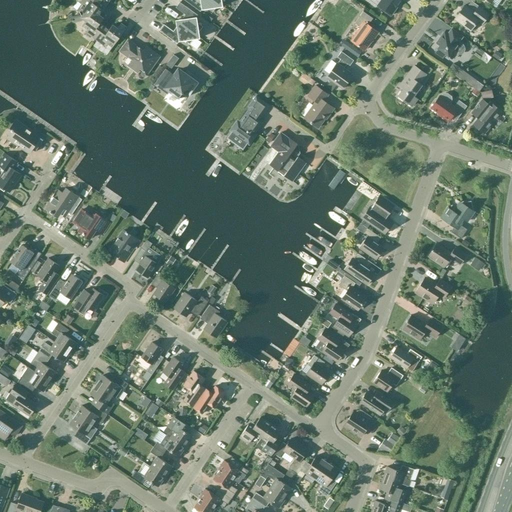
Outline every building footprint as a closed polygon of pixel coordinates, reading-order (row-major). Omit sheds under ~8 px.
[(100,1),(97,0),(81,0),(80,2),(83,4),(79,9),(84,13),(80,17),(98,15),(101,10),(97,6),(100,1)] [(216,7),(222,6),(213,0),(196,0),(195,0),(183,0),(200,11),(201,10),(207,9),(212,12),(216,7)] [(402,0),(381,0),(377,6),(390,16),(398,4),(399,5),(402,0)] [(175,20),(199,38),(198,32),(202,26),(197,23),(196,17),(197,15),(179,2),(175,8),(185,15),(182,19),(175,20)] [(474,12),(465,5),(454,20),(469,31),(477,21),(481,25),(489,14),(478,6),(474,12)] [(372,40),(378,32),(368,25),(372,18),(363,11),(354,23),(360,27),(350,40),(358,46),(359,46),(365,50),(372,40)] [(98,15),(80,17),(85,21),(82,26),(87,29),(85,32),(95,39),(104,26),(99,23),(103,18),(98,15)] [(193,39),(199,38),(175,20),(176,27),(173,32),(163,24),(159,30),(177,43),(178,42),(184,41),(190,44),(193,39)] [(109,30),(104,26),(95,39),(97,41),(93,46),(106,55),(112,47),(126,27),(120,23),(117,28),(112,25),(109,30)] [(463,36),(452,28),(447,34),(444,32),(436,43),(439,46),(435,52),(442,58),(445,54),(451,59),(455,54),(457,55),(459,55),(461,54),(464,52),(465,50),(464,47),(462,44),(459,41),(463,36)] [(128,40),(120,51),(131,60),(127,65),(137,72),(140,68),(147,73),(159,57),(145,47),(142,51),(128,40)] [(501,53),(495,48),(491,54),(497,59),(501,53)] [(353,60),(341,52),(337,57),(340,59),(337,63),(326,78),(330,81),(326,88),(332,92),(336,85),(341,89),(352,74),(344,68),(347,64),(349,66),(353,60)] [(478,91),(482,86),(453,63),(448,69),(478,91)] [(426,74),(414,66),(413,66),(415,67),(408,75),(407,75),(399,86),(403,89),(398,96),(411,106),(417,99),(413,96),(421,85),(419,83),(426,74)] [(184,73),(180,70),(176,71),(173,75),(166,69),(156,83),(161,86),(160,89),(167,94),(169,92),(178,98),(181,94),(183,94),(187,97),(193,89),(195,90),(201,82),(186,71),(184,73)] [(315,81),(306,75),(303,79),(312,85),(315,81)] [(328,116),(333,108),(323,101),(328,94),(315,85),(307,96),(315,102),(304,118),(318,128),(327,115),(328,116)] [(482,100),(492,97),(490,90),(480,93),(482,100)] [(442,95),(441,97),(439,96),(430,108),(441,116),(440,116),(448,122),(451,117),(456,120),(466,106),(458,100),(454,107),(451,104),(452,102),(452,99),(451,97),(448,94),(445,94),(442,95)] [(268,106),(256,97),(249,107),(252,109),(249,113),(248,112),(243,119),(244,120),(240,125),(237,123),(231,130),(236,134),(237,136),(242,139),(243,139),(248,143),(254,135),(251,133),(255,128),(256,128),(261,121),(257,119),(260,115),(261,115),(268,106)] [(489,105),(482,99),(474,110),(480,115),(473,124),(487,136),(487,135),(484,133),(494,120),(497,122),(498,122),(495,120),(502,111),(491,103),(489,105)] [(35,152),(45,137),(34,129),(31,133),(24,129),(25,128),(16,122),(10,130),(12,131),(7,138),(28,153),(31,149),(35,152)] [(292,181),(305,163),(297,157),(300,153),(294,148),(297,144),(289,138),(288,138),(280,132),(270,146),(278,152),(269,165),(292,181)] [(0,186),(8,192),(20,174),(12,168),(17,161),(4,153),(0,159),(0,167),(5,170),(0,177),(0,186)] [(68,211),(78,197),(66,188),(62,193),(58,190),(45,209),(57,217),(59,214),(64,217),(68,211)] [(379,196),(375,202),(368,212),(363,219),(384,234),(392,223),(386,218),(394,207),(379,196)] [(470,202),(458,204),(458,205),(458,208),(455,209),(453,211),(447,208),(440,218),(453,227),(450,232),(460,238),(466,229),(460,225),(464,219),(464,220),(465,220),(465,219),(468,219),(472,213),(471,210),(470,202)] [(95,215),(91,213),(89,215),(81,210),(73,222),(81,227),(78,231),(89,239),(96,229),(102,234),(109,223),(96,214),(95,215)] [(117,217),(111,213),(107,218),(113,222),(117,217)] [(366,228),(359,237),(354,244),(359,247),(359,248),(375,259),(383,248),(372,241),(376,235),(366,228)] [(124,262),(138,241),(123,230),(110,249),(118,255),(116,257),(124,262)] [(146,240),(141,248),(133,260),(140,265),(136,270),(147,278),(156,263),(149,258),(151,255),(146,252),(151,244),(146,240)] [(451,253),(436,243),(427,256),(444,267),(449,258),(460,265),(466,255),(454,247),(451,253)] [(23,279),(41,253),(35,249),(33,252),(22,245),(10,262),(19,268),(15,274),(23,279)] [(372,263),(357,253),(345,270),(366,285),(374,273),(368,270),(372,263)] [(176,259),(171,256),(165,263),(170,267),(176,259)] [(51,279),(60,266),(48,258),(36,275),(44,280),(38,289),(46,295),(55,282),(51,279)] [(482,263),(476,259),(473,264),(479,267),(482,263)] [(338,272),(344,276),(352,281),(354,279),(340,269),(338,272)] [(164,302),(174,288),(166,282),(169,279),(159,272),(151,284),(158,289),(154,295),(164,302)] [(82,281),(72,274),(65,283),(63,284),(58,281),(48,296),(55,300),(60,292),(70,299),(82,281)] [(344,276),(338,285),(347,290),(341,298),(358,309),(365,298),(351,288),(355,283),(352,281),(344,276)] [(435,285),(424,278),(415,291),(433,303),(438,294),(443,298),(451,287),(439,279),(435,285)] [(217,288),(211,285),(207,292),(212,295),(217,288)] [(10,303),(16,294),(5,286),(1,291),(0,290),(0,306),(5,300),(10,303)] [(103,296),(94,289),(90,294),(84,290),(73,306),(84,314),(88,307),(93,311),(103,296)] [(197,316),(208,301),(198,294),(194,299),(185,293),(174,309),(185,316),(189,311),(197,316)] [(475,300),(467,295),(463,301),(471,306),(475,300)] [(38,306),(33,303),(29,311),(33,314),(38,306)] [(328,313),(334,317),(338,319),(333,326),(348,336),(356,325),(348,319),(351,314),(335,303),(328,313)] [(215,337),(226,321),(217,315),(219,312),(209,305),(200,318),(208,324),(204,330),(215,337)] [(64,321),(69,325),(73,319),(68,315),(64,321)] [(435,337),(442,327),(429,319),(426,324),(411,315),(402,329),(419,340),(425,331),(435,337)] [(39,321),(33,317),(29,323),(35,327),(39,321)] [(55,342),(70,352),(77,343),(65,335),(69,330),(58,323),(51,333),(58,337),(55,342)] [(32,328),(28,325),(24,332),(28,334),(32,328)] [(318,338),(321,341),(316,348),(321,351),(337,362),(345,350),(336,344),(340,340),(324,329),(318,338)] [(465,338),(458,334),(455,339),(461,343),(465,338)] [(63,362),(70,352),(55,342),(51,347),(44,342),(38,352),(49,359),(52,355),(63,362)] [(147,381),(163,358),(158,354),(162,349),(152,342),(141,357),(151,364),(142,378),(147,381)] [(406,354),(396,347),(389,357),(406,368),(410,362),(415,366),(421,357),(410,349),(406,354)] [(45,365),(49,359),(38,352),(34,358),(30,363),(37,367),(34,371),(50,382),(56,373),(45,365)] [(321,384),(329,373),(321,367),(324,362),(314,355),(307,364),(311,367),(306,374),(321,384)] [(172,390),(185,372),(180,369),(183,364),(173,357),(163,372),(170,377),(165,385),(172,390)] [(294,359),(287,357),(285,365),(292,367),(294,359)] [(436,365),(432,362),(428,369),(432,372),(436,365)] [(43,392),(50,382),(34,371),(28,367),(17,382),(28,390),(32,384),(43,392)] [(396,386),(402,375),(392,368),(387,375),(380,371),(373,381),(387,391),(392,383),(396,386)] [(200,385),(205,379),(193,371),(183,385),(190,390),(183,400),(193,407),(205,389),(200,385)] [(276,378),(271,374),(264,384),(269,388),(276,378)] [(309,385),(298,378),(293,374),(287,384),(295,389),(290,396),(306,407),(314,395),(305,390),(309,385)] [(112,395),(112,396),(117,399),(128,384),(118,377),(114,383),(103,375),(96,384),(112,395)] [(16,384),(9,393),(5,400),(28,415),(35,404),(22,395),(26,390),(16,384)] [(109,400),(112,396),(112,395),(96,384),(90,394),(101,402),(97,408),(107,414),(114,404),(109,400)] [(211,392),(206,389),(193,407),(202,414),(209,404),(215,408),(225,393),(215,386),(211,392)] [(393,402),(381,394),(377,392),(373,396),(366,392),(359,402),(379,415),(384,408),(387,411),(393,402)] [(145,397),(140,404),(146,408),(151,400),(150,400),(146,397),(145,397)] [(152,403),(148,408),(155,412),(158,407),(152,403)] [(100,424),(107,414),(97,408),(93,413),(82,405),(75,415),(91,425),(95,420),(100,424)] [(186,409),(179,409),(178,418),(185,419),(186,409)] [(361,435),(368,425),(366,424),(371,417),(359,409),(354,416),(351,414),(344,424),(361,435)] [(14,436),(21,426),(0,411),(0,436),(5,440),(9,433),(14,436)] [(88,430),(91,425),(75,415),(69,424),(80,432),(76,438),(86,444),(93,434),(88,430)] [(177,426),(170,436),(185,446),(192,436),(180,428),(184,423),(174,416),(170,422),(177,426)] [(194,419),(189,416),(185,422),(190,425),(194,419)] [(260,438),(270,424),(260,417),(252,428),(247,425),(240,435),(238,438),(248,444),(254,434),(260,438)] [(280,431),(270,424),(260,438),(261,438),(256,446),(271,456),(277,446),(272,442),(280,431)] [(406,431),(401,426),(396,431),(401,436),(406,431)] [(185,446),(170,436),(164,446),(157,442),(153,447),(163,453),(166,449),(178,456),(185,446)] [(291,438),(287,445),(283,442),(275,454),(280,457),(284,451),(294,458),(288,467),(297,473),(305,461),(301,458),(307,449),(291,438)] [(379,447),(389,454),(394,445),(384,439),(379,447)] [(128,451),(121,447),(118,452),(124,457),(128,451)] [(163,453),(153,447),(150,452),(157,457),(150,467),(165,476),(172,466),(160,458),(163,453)] [(271,459),(266,455),(262,461),(267,464),(271,459)] [(315,479),(327,462),(316,455),(308,467),(304,464),(296,475),(301,478),(305,472),(315,479)] [(232,479),(233,479),(236,474),(243,479),(248,471),(240,466),(238,469),(224,460),(217,469),(219,470),(232,479)] [(337,469),(327,462),(315,479),(321,484),(317,490),(327,496),(334,484),(329,481),(337,469)] [(267,464),(257,480),(263,483),(267,476),(274,480),(269,488),(285,498),(291,488),(280,481),(284,475),(267,464)] [(383,477),(400,484),(409,486),(411,481),(410,480),(414,469),(401,465),(399,471),(386,466),(383,477)] [(165,476),(150,467),(143,477),(135,471),(131,476),(143,484),(146,479),(158,487),(165,476)] [(295,473),(289,469),(285,474),(291,478),(295,473)] [(234,480),(233,479),(232,479),(219,470),(212,479),(225,487),(221,492),(231,499),(237,490),(230,485),(234,480)] [(400,484),(383,477),(379,488),(392,493),(389,499),(402,503),(406,491),(398,489),(400,484)] [(0,511),(1,511),(10,489),(7,488),(0,485),(0,511)] [(198,498),(199,499),(200,498),(213,508),(214,507),(217,503),(224,507),(226,503),(227,504),(231,499),(221,492),(220,492),(217,497),(205,488),(198,498)] [(256,492),(252,498),(265,506),(266,507),(269,502),(278,508),(285,498),(269,488),(263,497),(256,492)] [(441,497),(448,499),(450,492),(444,489),(441,497)] [(20,511),(39,511),(43,502),(30,497),(30,496),(22,493),(18,505),(11,502),(7,511),(19,511),(20,511)] [(200,498),(199,499),(193,508),(199,511),(212,511),(215,508),(214,507),(213,508),(200,498)] [(260,511),(265,506),(252,498),(245,509),(249,511),(260,511)] [(334,501),(329,498),(325,505),(329,508),(334,501)] [(402,503),(389,499),(387,505),(375,500),(371,511),(372,511),(398,511),(400,509),(402,503)]
